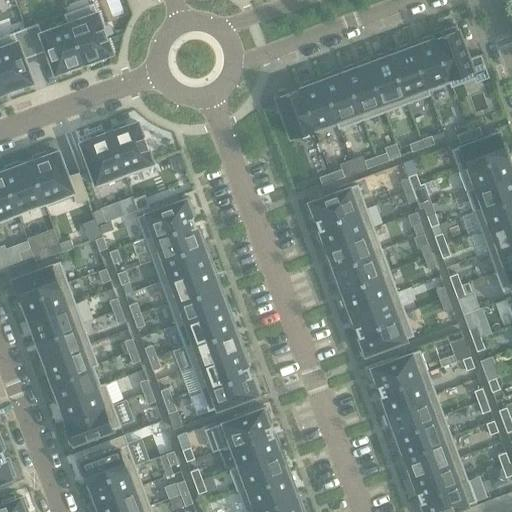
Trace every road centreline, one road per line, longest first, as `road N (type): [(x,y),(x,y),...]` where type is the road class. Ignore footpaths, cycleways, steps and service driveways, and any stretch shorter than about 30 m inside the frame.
road 1 (residential): [(361,511),(209,97)]
road 2 (residential): [(234,66),(416,0)]
road 3 (residential): [(59,511),(0,352)]
road 4 (residential): [(158,74),(0,133)]
